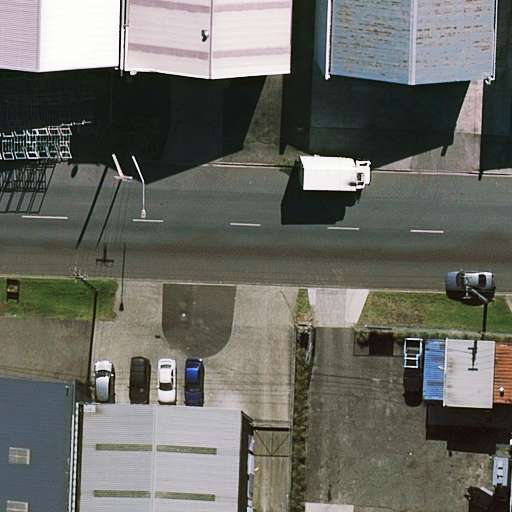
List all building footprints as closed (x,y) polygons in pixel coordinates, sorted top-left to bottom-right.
[(0,0),(0,37),(94,41),(95,0),(0,0)] [(273,0),(95,0),(94,41),(272,47),(273,0)] [(468,0),(315,0),(314,47),(467,51),(468,0)] [(79,511),(84,386),(0,383),(0,511),(79,511)] [(251,511),(255,410),(103,405),(99,511),(251,511)]
